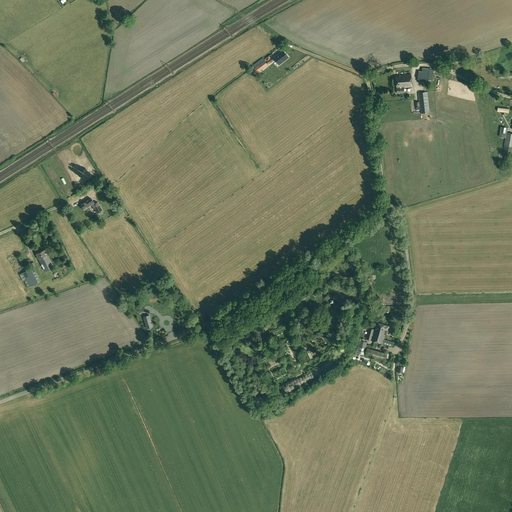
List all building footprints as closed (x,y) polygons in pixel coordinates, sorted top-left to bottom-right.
[(275,56),(274,58),(279,64),(288,57),(283,50),(282,51),(275,56)] [(265,60),(257,66),(260,71),(268,65),(265,60)] [(418,71),(417,80),(428,82),(428,80),(433,80),(434,70),(429,69),(422,68),(422,72),(418,71)] [(411,74),(396,76),(397,88),(397,94),(405,93),(404,88),(412,87),(411,74)] [(427,92),(418,93),(419,102),(420,107),(421,114),(430,113),(427,92)] [(501,127),(499,137),(505,138),(506,138),(507,132),(508,128),(501,127)] [(503,155),(511,157),(511,154),(511,133),(507,132),(506,138),(503,155)] [(109,198),(112,196),(107,188),(103,190),(109,198)] [(81,205),(84,210),(92,205),(93,206),(97,213),(102,209),(98,202),(95,204),(92,199),(95,197),(94,195),(95,194),(93,192),(91,193),(85,197),(86,199),(86,200),(87,201),(81,205)] [(36,254),(39,260),(45,272),(54,267),(48,255),(45,249),(36,254)] [(20,274),(28,288),(41,281),(33,267),(32,268),(20,274)] [(143,317),(146,328),(152,327),(149,315),(143,317)] [(366,339),(392,346),(393,342),(384,340),(385,333),(384,332),(385,330),(388,330),(389,326),(377,323),(375,330),(369,328),(366,339)] [(357,350),(365,352),(368,343),(359,340),(357,350)] [(305,342),(303,344),(310,359),(312,357),(305,342)]
